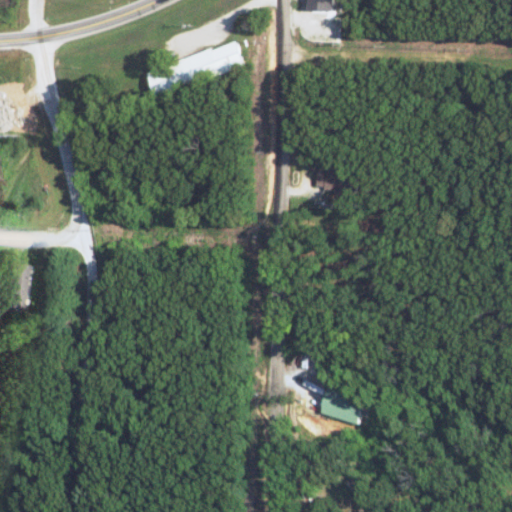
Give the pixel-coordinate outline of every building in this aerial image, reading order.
[(309,0),(309,9),(335,10),(335,0),(309,0)] [(149,72),(158,98),(247,66),(238,40),(149,72)] [(354,194),(355,169),(316,168),(315,188),(338,188),(338,194),(354,194)] [(0,308),(0,313),(16,316),(25,265),(7,262),(0,308)] [(319,412),(356,423),(364,397),(327,385),(319,412)]
